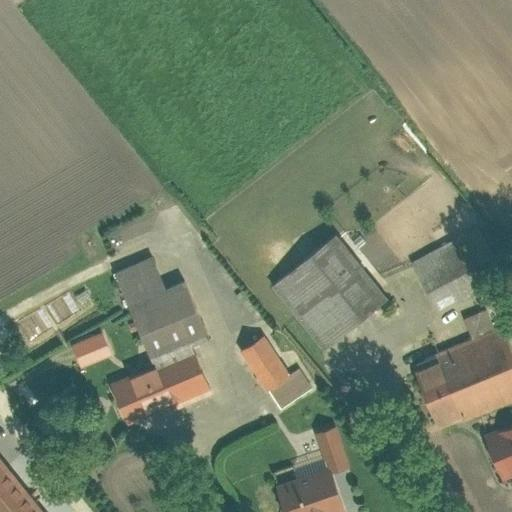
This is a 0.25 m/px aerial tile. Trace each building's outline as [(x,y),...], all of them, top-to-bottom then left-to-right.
[(485,223),(417,260),(444,310),(511,273),(485,223)] [(395,295),(343,229),(278,281),(330,347),(395,295)] [(155,256),(119,272),(156,354),(212,329),(189,278),(169,287),(155,256)] [(411,359),(438,422),(460,413),(462,419),(511,398),(511,350),(500,322),(491,326),(483,307),(463,315),(471,333),(411,359)] [(71,343),(83,366),(101,357),(103,361),(117,354),(104,327),(71,343)] [(271,331),(246,347),(270,386),(295,370),(271,331)] [(116,380),(131,419),(216,386),(202,350),(168,363),(167,360),(116,380)] [(282,404),(314,383),(303,365),(295,370),(270,386),(282,404)] [(511,420),(484,430),(499,474),(511,470),(511,420)] [(342,423),(322,429),(333,464),(353,458),(342,423)] [(54,511),(1,447),(0,448),(0,511),(54,511)] [(336,465),(283,482),(292,511),(335,511),(349,508),(336,465)]
